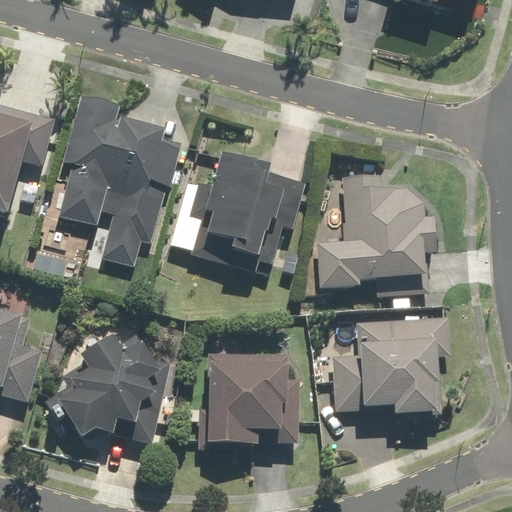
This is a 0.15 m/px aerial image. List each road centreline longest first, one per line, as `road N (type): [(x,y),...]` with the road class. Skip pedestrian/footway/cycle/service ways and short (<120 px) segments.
road 1 (residential): [(511,135),(0,7)]
road 2 (residential): [(359,511),(511,452)]
